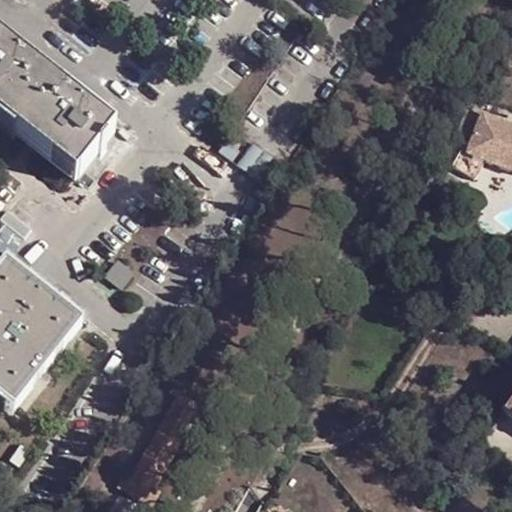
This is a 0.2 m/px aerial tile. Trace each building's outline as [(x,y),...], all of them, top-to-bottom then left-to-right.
[(0,116),(16,129),(50,87),(0,47),(0,116)] [(50,87),(16,129),(77,179),(94,158),(100,150),(112,136),(50,87)] [(0,126),(72,184),(75,182),(77,179),(16,129),(0,116),(0,126)] [(511,133),(487,124),(470,161),(511,177),(511,133)] [(120,140),(113,134),(112,136),(100,150),(104,152),(98,160),(94,158),(77,179),(75,182),(83,188),(120,140)] [(236,171),(266,185),(278,161),(247,146),(236,171)] [(94,158),(98,160),(104,152),(100,150),(94,158)] [(104,280),(122,293),(135,276),(118,262),(104,280)] [(80,325),(68,315),(63,321),(14,281),(19,276),(19,274),(5,265),(0,271),(0,383),(9,391),(4,395),(17,406),(80,325)] [(68,315),(69,314),(19,274),(19,276),(14,281),(63,321),(68,315)] [(0,383),(0,391),(4,395),(9,391),(0,383)] [(147,510),(202,410),(173,394),(118,494),(147,510)] [(511,466),(511,417),(508,415),(484,447),(511,466)]
